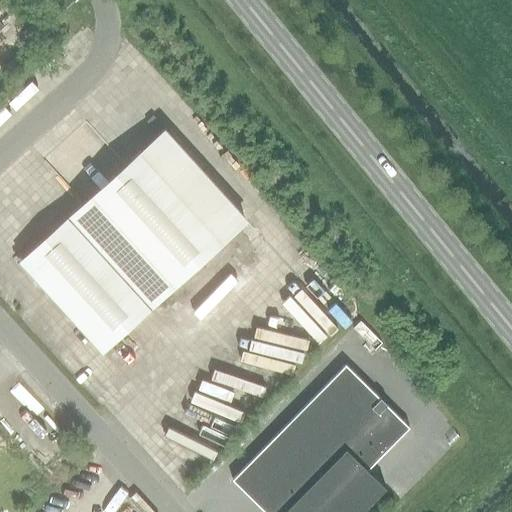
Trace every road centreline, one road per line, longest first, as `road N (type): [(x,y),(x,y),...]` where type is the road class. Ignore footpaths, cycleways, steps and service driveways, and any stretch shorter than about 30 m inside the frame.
road 1 (primary): [(511,330),(238,0)]
road 2 (residential): [(173,511),(0,323)]
road 3 (residential): [(102,0),(106,39),(93,67),(0,155)]
